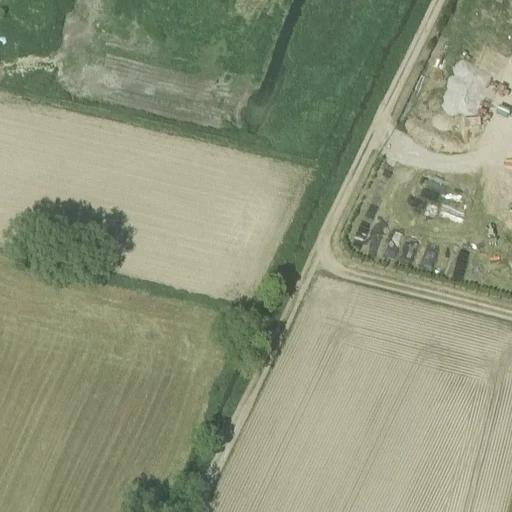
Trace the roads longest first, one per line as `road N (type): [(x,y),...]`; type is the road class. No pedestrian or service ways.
road 1 (track): [(437,0),(193,511)]
road 2 (track): [(312,262),(511,315)]
